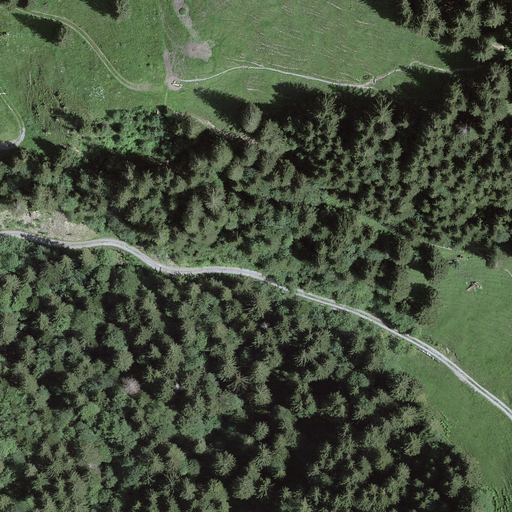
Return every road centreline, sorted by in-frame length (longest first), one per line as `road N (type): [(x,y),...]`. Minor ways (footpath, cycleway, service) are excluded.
road 1 (track): [(511,415),(409,336),(252,272),(175,270),(101,240),(80,245),(0,235)]
road 2 (track): [(167,86),(136,88),(63,21),(4,0)]
